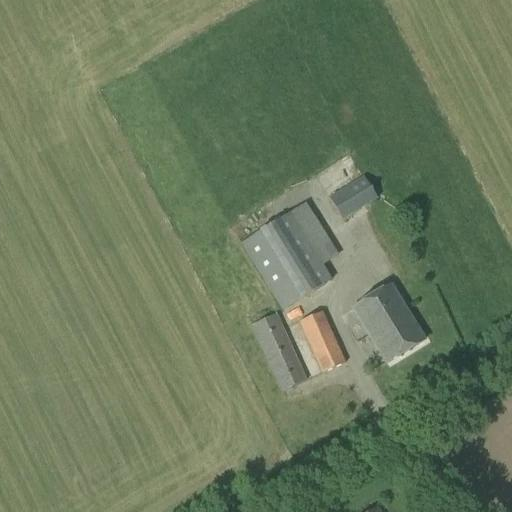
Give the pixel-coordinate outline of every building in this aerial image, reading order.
[(342,222),(377,200),(362,177),(327,199),(342,222)] [(281,313),(331,282),(289,215),(238,246),(281,313)] [(385,365),(423,342),(390,287),(352,311),(385,365)] [(322,375),(345,364),(322,313),(299,324),(322,375)] [(280,394),(306,382),(276,315),(250,326),(280,394)]
